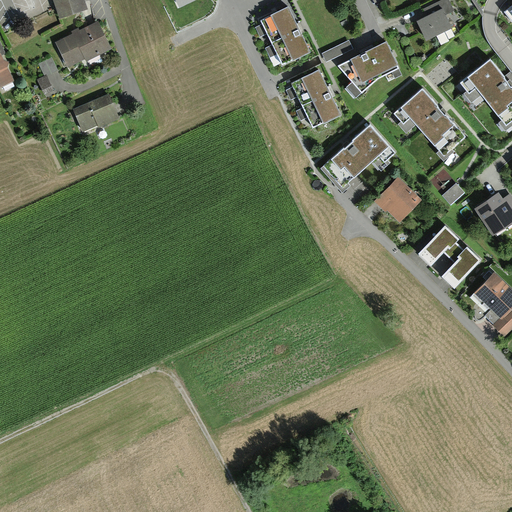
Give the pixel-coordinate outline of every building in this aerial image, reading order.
[(87,7),(84,0),(53,0),(59,17),(87,7)] [(427,13),(415,19),(424,38),(450,26),(444,13),(454,8),(450,0),(436,0),(423,6),(427,13)] [(283,64),(309,51),(286,7),(260,20),(283,64)] [(97,21),(56,43),(69,68),(85,60),(86,62),(112,49),(97,21)] [(351,40),(324,53),(328,62),(355,49),(351,40)] [(397,66),(385,41),(338,66),(361,91),(376,76),(397,66)] [(2,55),(1,54),(0,54),(0,86),(14,80),(8,67),(9,61),(4,60),(2,55)] [(52,58),(39,64),(44,76),(46,76),(57,70),(52,58)] [(511,87),(489,59),(460,83),(466,91),(463,94),(471,104),(481,96),(501,120),(497,123),(505,132),(511,126),(511,87)] [(313,126),(339,114),(319,70),(291,83),(313,126)] [(45,94),(53,89),(46,76),(44,76),(38,80),(45,94)] [(465,137),(422,89),(395,113),(403,121),(399,124),(406,131),(415,123),(441,150),(438,153),(445,160),(455,151),(453,149),(465,137)] [(109,92),(73,109),(83,131),(98,124),(99,128),(121,118),(109,92)] [(395,152),(370,125),(321,169),(343,192),(352,185),(349,182),(372,162),(381,171),(391,162),(388,159),(395,152)] [(400,223),(422,200),(399,177),(375,202),(386,213),(388,211),(400,223)] [(456,184),(443,196),(450,204),(464,192),(456,184)] [(474,207),(493,236),(511,223),(511,201),(507,194),(499,200),(495,194),(474,207)] [(452,283),(476,258),(463,245),(460,248),(451,240),(455,235),(441,221),(415,248),(429,262),(441,249),(453,261),(441,273),(452,283)] [(511,291),(494,274),(474,295),(491,312),(486,316),(494,324),(493,325),(504,336),(511,327),(511,291)]
